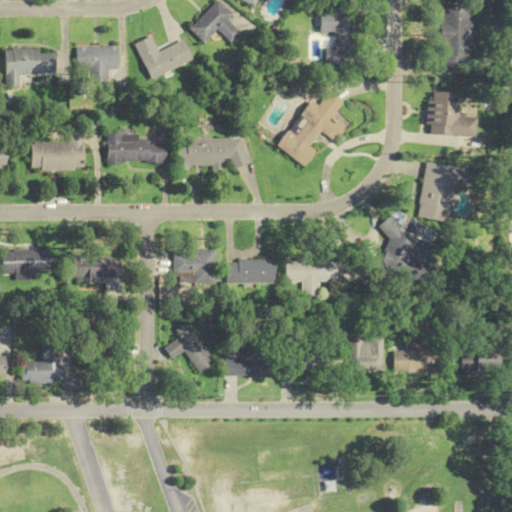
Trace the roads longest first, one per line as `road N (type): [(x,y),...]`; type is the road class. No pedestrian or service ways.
road 1 (residential): [(395,0),(394,141),(373,181),(347,202),(319,210),(0,211)]
road 2 (residential): [(511,408),(0,409)]
road 3 (residential): [(146,211),(143,409)]
road 4 (residential): [(148,0),(120,8),(0,8)]
